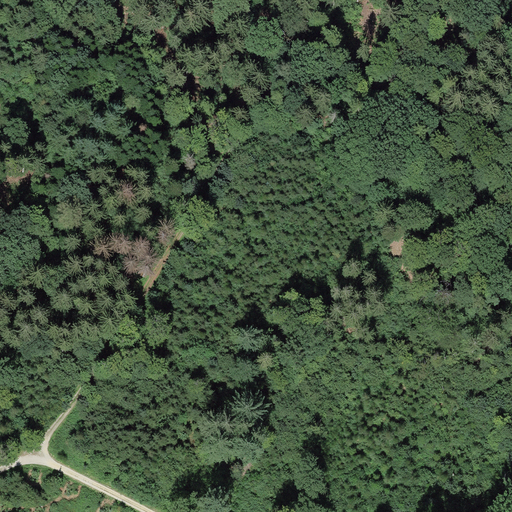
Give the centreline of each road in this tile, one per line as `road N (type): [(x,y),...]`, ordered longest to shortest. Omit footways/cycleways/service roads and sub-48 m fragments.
road 1 (track): [(324,0),(33,456)]
road 2 (track): [(146,511),(33,456)]
